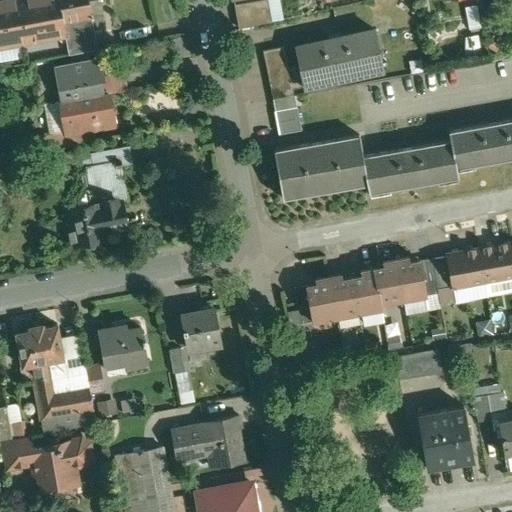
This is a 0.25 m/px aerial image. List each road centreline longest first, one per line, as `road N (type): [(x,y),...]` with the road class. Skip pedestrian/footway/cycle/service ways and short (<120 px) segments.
road 1 (residential): [(511,203),(253,254)]
road 2 (residential): [(301,511),(253,254)]
road 3 (residential): [(253,254),(206,0)]
road 4 (residential): [(0,294),(253,254)]
